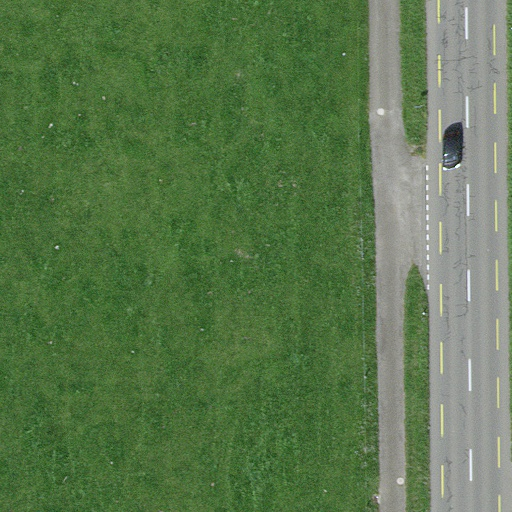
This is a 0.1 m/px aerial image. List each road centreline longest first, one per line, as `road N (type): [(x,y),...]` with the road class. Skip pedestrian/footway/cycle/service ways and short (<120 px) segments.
road 1 (secondary): [(474,511),(469,0)]
road 2 (track): [(396,210),(398,511)]
road 3 (track): [(387,0),(396,210)]
